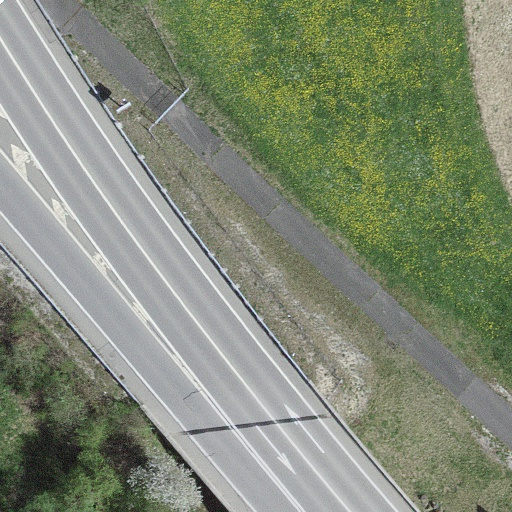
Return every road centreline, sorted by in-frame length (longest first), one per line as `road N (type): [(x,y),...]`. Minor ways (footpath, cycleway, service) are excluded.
road 1 (trunk): [(350,511),(167,282),(0,37)]
road 2 (trunk): [(0,179),(278,511)]
